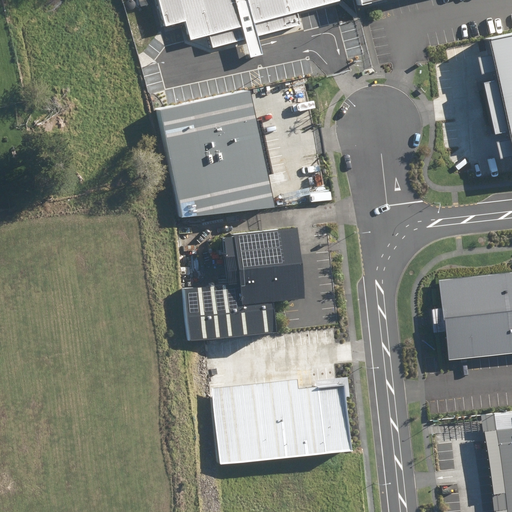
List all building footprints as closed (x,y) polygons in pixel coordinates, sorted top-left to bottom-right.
[(148,0),(155,21),(177,15),(182,36),(201,31),(204,45),(239,36),(243,53),(258,49),(253,30),(294,19),(290,4),(306,0),(148,0)] [(511,31),(485,37),(511,154),(511,31)] [(440,64),(471,61),(470,49),(439,52),(440,64)] [(181,217),(275,209),(249,93),(159,110),(181,217)] [(199,222),(187,225),(191,245),(204,243),(199,222)] [(186,289),(191,340),(276,332),(273,302),(306,299),(299,227),(216,235),(220,286),(186,289)] [(201,257),(191,258),(193,281),(204,280),(201,257)] [(511,264),(432,273),(440,346),(511,338),(511,264)] [(298,379),(212,388),(220,463),(350,449),(343,386),(299,391),(298,379)] [(455,408),(505,404),(504,393),(454,398),(455,408)] [(438,410),(451,409),(450,398),(437,400),(438,410)] [(511,511),(511,421),(491,424),(500,511),(511,511)]
